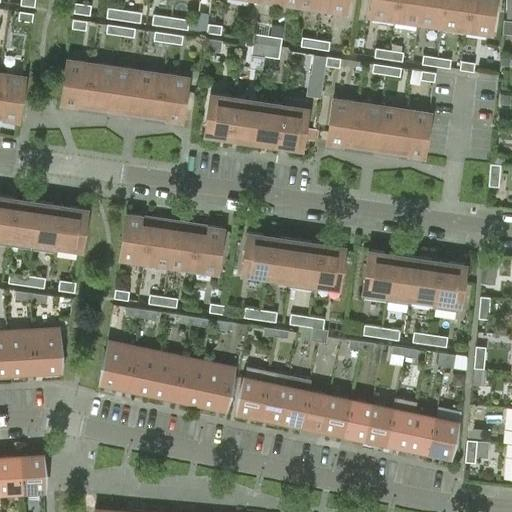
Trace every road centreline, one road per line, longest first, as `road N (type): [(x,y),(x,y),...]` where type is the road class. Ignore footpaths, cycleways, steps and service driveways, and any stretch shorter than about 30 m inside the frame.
road 1 (residential): [(509,511),(63,423),(0,421)]
road 2 (residential): [(511,231),(0,157)]
